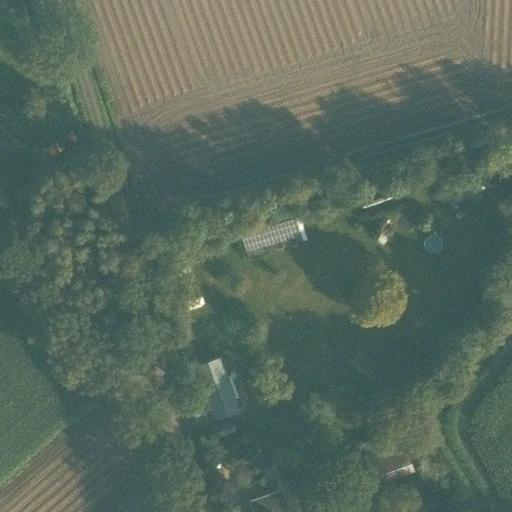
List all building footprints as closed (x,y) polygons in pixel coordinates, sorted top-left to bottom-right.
[(241,232),(248,257),(305,241),(298,216),(241,232)] [(185,250),(159,258),(168,287),(193,279),(187,258),(185,250)] [(222,358),(194,368),(214,425),(241,416),(222,358)] [(350,492),(415,469),(407,448),(403,449),(396,431),(363,443),(370,461),(342,471),(350,492)] [(291,511),(290,506),(299,503),(294,489),(256,502),(259,511),(291,511)]
